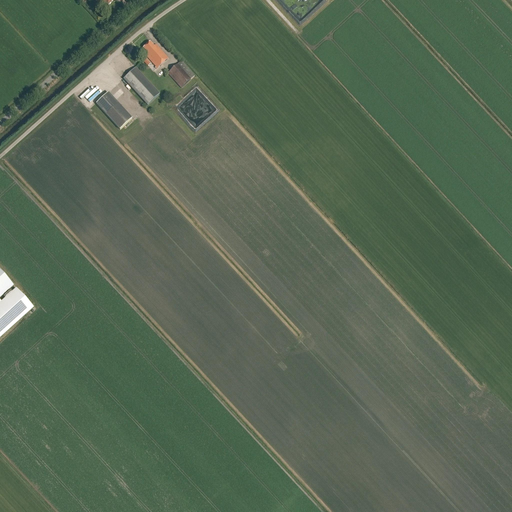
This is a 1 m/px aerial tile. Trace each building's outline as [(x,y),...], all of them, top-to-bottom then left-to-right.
[(154,47),(150,43),(144,49),(147,53),(145,55),(148,57),(148,58),(156,68),(156,69),(168,59),(156,45),(154,47)] [(195,76),(181,61),(167,74),(181,89),(195,76)] [(159,94),(136,68),(123,79),(147,106),(159,94)] [(120,130),(132,119),(108,93),(96,104),(120,130)] [(0,298),(14,286),(0,271),(0,298)] [(16,289),(0,303),(0,338),(34,308),(16,289)]
